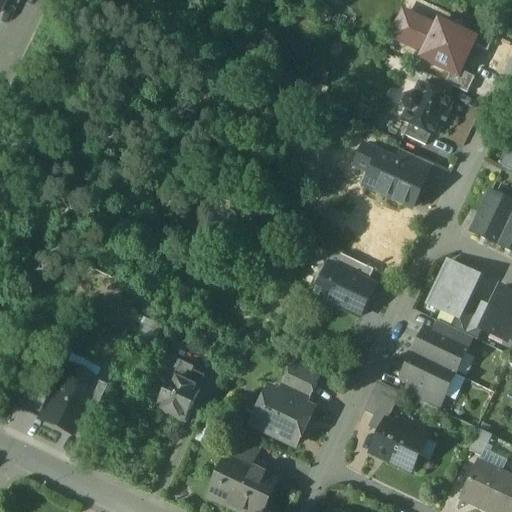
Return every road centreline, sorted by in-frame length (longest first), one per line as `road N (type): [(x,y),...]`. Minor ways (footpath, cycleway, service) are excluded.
road 1 (residential): [(325,470),(433,235)]
road 2 (residential): [(433,235),(511,75)]
road 3 (residential): [(136,511),(21,459)]
